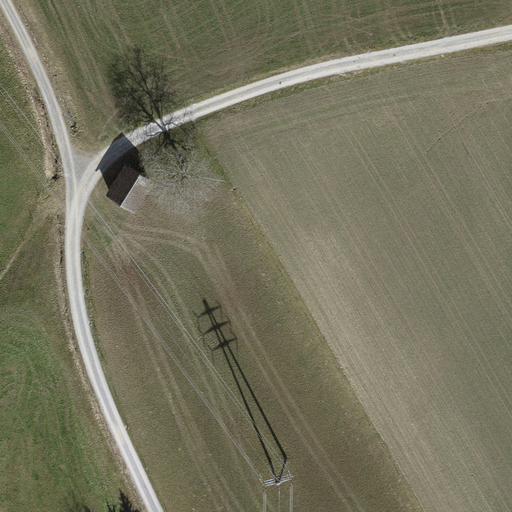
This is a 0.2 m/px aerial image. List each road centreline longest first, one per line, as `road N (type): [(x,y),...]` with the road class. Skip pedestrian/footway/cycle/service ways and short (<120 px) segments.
road 1 (track): [(156,511),(86,339),(68,157),(5,0)]
road 2 (track): [(72,180),(163,124),(252,90),(511,32)]
